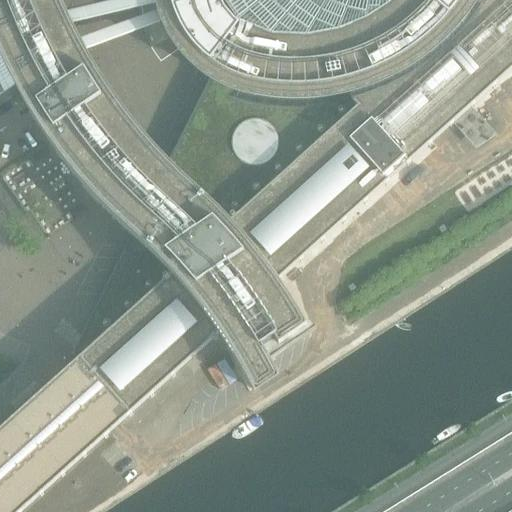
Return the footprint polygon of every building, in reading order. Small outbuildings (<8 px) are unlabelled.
[(0,0),(0,103),(17,92),(19,91),(7,66),(30,51),(70,23),(68,17),(60,0),(0,0)] [(79,361),(57,382),(69,396),(82,410),(104,434),(108,438),(110,436),(111,435),(130,417),(219,337),(234,360),(242,373),(250,389),(274,376),(276,375),(263,353),(276,344),(280,351),(309,331),(298,312),(285,293),(278,285),(511,73),(511,0),(159,0),(161,7),(162,12),(163,14),(165,21),(168,28),(171,35),(172,37),(174,40),(181,52),(190,62),(200,72),(210,80),(167,165),(131,238),(130,240),(127,246),(109,281),(103,295),(100,300),(88,323),(72,356),(73,357),(74,357),(74,356),(79,361)] [(161,7),(159,0),(144,0),(68,17),(70,23),(72,27),(152,9),(161,7)] [(165,21),(162,12),(153,15),(80,44),(85,53),(157,25),(165,21)] [(30,51),(7,66),(19,91),(17,92),(31,116),(31,117),(46,141),(47,142),(48,143),(56,155),(65,166),(74,178),(83,189),(93,200),(103,210),(113,221),(131,238),(167,165),(155,152),(145,141),(135,129),(126,117),(112,98),(96,73),(85,53),(80,44),(72,27),(70,23),(30,51)] [(0,511),(24,511),(108,438),(104,434),(82,410),(69,396),(57,382),(56,382),(45,392),(34,402),(24,411),(13,421),(2,431),(0,432),(0,511)]
